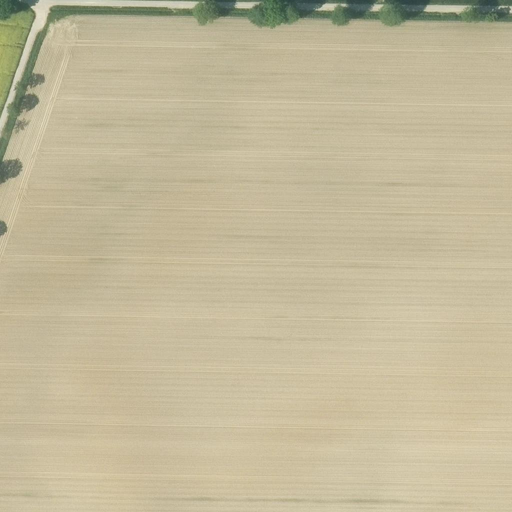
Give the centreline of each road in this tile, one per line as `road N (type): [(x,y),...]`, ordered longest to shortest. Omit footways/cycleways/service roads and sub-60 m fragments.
road 1 (track): [(511,11),(25,0)]
road 2 (track): [(0,123),(41,1)]
